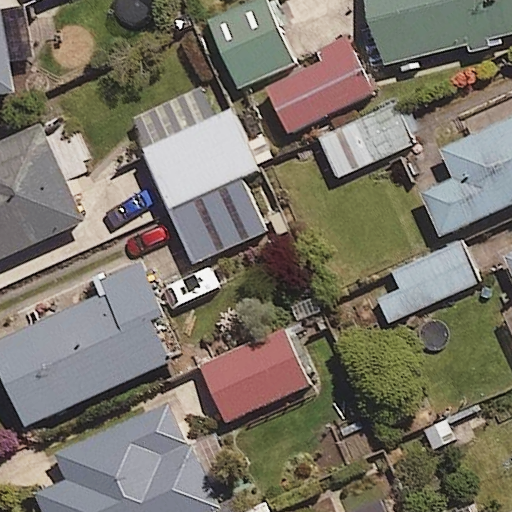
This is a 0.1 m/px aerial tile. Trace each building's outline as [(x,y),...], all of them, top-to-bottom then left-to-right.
[(0,0),(0,93),(19,91),(4,0),(0,0)] [(297,64),(269,0),(263,0),(214,21),(242,87),(297,64)] [(511,27),(511,0),(366,0),(382,61),(511,27)] [(382,90),(361,45),(272,86),(293,131),(382,90)] [(207,80),(130,113),(195,266),(273,232),(248,174),(260,169),(233,106),(220,112),(207,80)] [(416,143),(399,103),(323,136),(341,176),(416,143)] [(511,200),(511,111),(438,146),(451,174),(416,190),(437,235),(511,200)] [(0,262),(91,221),(47,125),(0,146),(0,262)] [(396,271),(403,288),(378,300),(389,324),(483,280),(464,239),(396,271)] [(511,247),(502,252),(511,275),(511,247)] [(157,308),(135,259),(96,276),(101,288),(0,332),(0,373),(20,418),(163,355),(145,314),(157,308)] [(315,383),(290,328),(207,365),(231,420),(315,383)] [(182,440),(163,400),(51,450),(62,474),(29,488),(39,511),(196,511),(215,503),(186,438),(182,440)] [(484,511),(480,502),(457,511),(484,511)]
